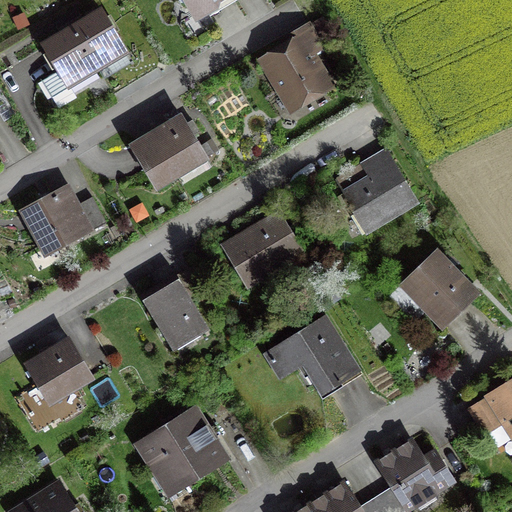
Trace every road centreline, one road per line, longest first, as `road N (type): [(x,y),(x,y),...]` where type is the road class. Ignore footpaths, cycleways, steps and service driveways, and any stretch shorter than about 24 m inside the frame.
road 1 (residential): [(0,340),(383,110)]
road 2 (residential): [(316,0),(0,188)]
road 3 (residential): [(246,511),(511,345)]
